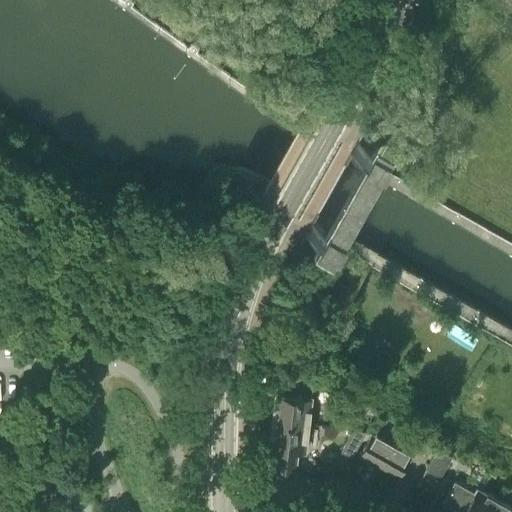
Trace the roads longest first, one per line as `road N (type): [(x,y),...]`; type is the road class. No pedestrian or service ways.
road 1 (tertiary): [(223,483),(224,398),(243,298),(359,78),(388,0)]
road 2 (unclassified): [(392,511),(342,492),(223,483)]
